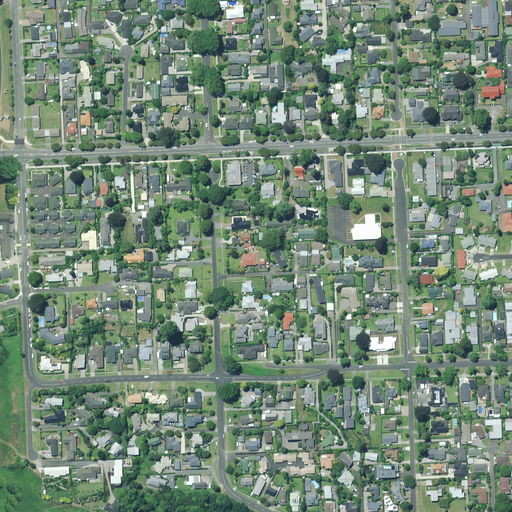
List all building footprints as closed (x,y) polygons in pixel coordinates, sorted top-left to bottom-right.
[(48,0),(49,6),(50,6),(50,8),(56,8),(55,0),(48,0)] [(171,3),(171,0),(159,0),(159,3),(160,3),(160,10),(167,10),(167,3),(171,3)] [(316,4),(316,0),(306,0),(306,2),(303,2),(303,10),(312,10),(319,10),(319,4),(316,4)] [(427,10),(427,6),(428,6),(428,2),(433,2),(433,0),(416,0),(416,10),(427,10)] [(487,0),(487,8),(482,8),(482,7),(474,7),(474,24),(473,24),(473,29),(483,29),(483,27),(488,27),(489,36),(498,35),(498,25),(501,25),(500,12),(499,12),(498,0),(487,0)] [(126,9),(139,9),(139,12),(142,12),(142,7),(140,7),(140,1),(126,1),(126,9)] [(245,17),(245,7),(238,7),(238,10),(228,10),(228,19),(236,19),(236,18),(245,17)] [(79,27),(77,28),(78,31),(80,31),(81,36),(88,34),(87,26),(86,19),(87,9),(79,8),(78,18),(79,26),(79,27)] [(371,11),(371,8),(366,8),(366,11),(365,11),(365,20),(375,20),(375,15),(376,15),(376,11),(371,11)] [(264,14),(264,9),(256,9),(256,13),(253,13),(253,19),(263,19),(263,14),(264,14)] [(333,15),(330,19),(332,20),(330,22),(342,31),(352,20),(350,19),(353,15),(346,9),(342,14),(346,17),(342,22),(333,15)] [(435,19),(435,9),(429,9),(429,14),(425,14),(425,19),(435,19)] [(112,13),(109,11),(105,17),(117,24),(123,13),(118,10),(117,12),(113,10),(112,13)] [(30,19),(30,20),(31,20),(31,25),(38,24),(38,22),(46,22),(45,13),(37,13),(37,12),(31,13),(31,14),(28,14),(28,19),(30,19)] [(74,37),(71,12),(60,14),(61,20),(64,20),(64,23),(65,23),(66,28),(65,28),(66,38),(74,37)] [(151,24),(151,14),(139,14),(139,18),(136,18),(136,23),(151,24)] [(317,16),(317,14),(306,14),(306,18),(302,18),(302,24),(319,24),(319,16),(317,16)] [(184,28),(184,16),(178,16),(178,18),(171,18),(171,26),(172,26),(172,29),(184,28)] [(128,37),(132,20),(123,18),(121,30),(124,30),(123,36),(128,37)] [(234,33),(234,21),(229,21),(229,22),(226,22),(226,26),(225,26),(225,32),(228,32),(228,33),(234,33)] [(444,23),(444,21),(440,21),(440,36),(462,35),(462,32),(465,32),(465,28),(468,28),(468,23),(458,23),(458,22),(444,23)] [(265,29),(265,24),(257,24),(257,28),(253,28),(254,34),(263,34),(263,29),(265,29)] [(313,29),(310,26),(303,31),(304,32),(300,35),(306,41),(317,32),(314,28),(313,29)] [(41,39),(40,27),(32,27),(33,40),(41,39)] [(137,27),(133,34),(140,39),(145,33),(137,27)] [(278,31),(277,27),(271,27),(272,44),(284,44),(284,38),(279,38),(279,31),(278,31)] [(372,39),(372,27),(365,27),(358,27),(358,37),(361,37),(361,39),(372,39)] [(421,30),(413,30),(413,34),(412,34),(412,41),(423,41),(432,41),(432,33),(428,33),(428,34),(424,34),(424,31),(421,31),(421,30)] [(162,46),(162,53),(171,53),(171,47),(173,47),(173,49),(186,49),(186,40),(177,40),(177,37),(175,37),(175,34),(169,34),(169,37),(167,37),(167,46),(162,46)] [(106,38),(101,37),(100,45),(109,46),(108,48),(115,49),(116,44),(114,44),(114,41),(105,39),(106,38)] [(322,39),(322,37),(315,37),(315,42),(314,42),(314,46),(328,46),(327,39),(322,39)] [(240,45),(240,38),(228,38),(228,45),(226,45),(226,50),(238,49),(238,45),(240,45)] [(265,44),(265,38),(257,38),(257,43),(254,43),(254,49),(264,49),(264,44),(265,44)] [(487,59),(487,41),(477,42),(477,47),(481,47),(481,53),(477,53),(477,60),(487,59)] [(505,61),(504,41),(497,41),(497,46),(495,46),(495,48),(491,48),(491,52),(492,52),(492,59),(496,59),(498,59),(498,62),(505,61)] [(91,52),(90,42),(82,42),(83,45),(67,45),(67,53),(91,52)] [(33,54),(35,54),(35,57),(42,57),(42,49),(44,49),(44,44),(35,44),(35,49),(34,49),(33,54)] [(142,45),(141,56),(149,57),(150,45),(144,44),(144,45),(142,45)] [(373,51),(373,46),(359,46),(359,53),(368,53),(369,64),(373,64),(373,62),(377,62),(377,59),(381,59),(381,51),(373,51)] [(421,60),(421,58),(420,58),(420,52),(410,52),(410,62),(420,62),(421,62),(421,60)] [(458,60),(458,62),(463,64),(464,60),(467,60),(467,59),(470,59),(470,53),(455,54),(455,52),(449,52),(449,54),(445,54),(446,60),(458,60)] [(243,54),(243,56),(241,56),(241,54),(231,55),(231,64),(250,63),(250,58),(249,58),(249,54),(243,54)] [(353,60),(352,54),(344,55),(327,56),(327,59),(324,59),(324,66),(332,65),(332,70),(332,74),(338,74),(338,64),(342,64),(342,62),(346,62),(346,60),(353,60)] [(63,61),(60,61),(61,73),(75,72),(74,61),(71,61),(71,58),(63,59),(63,61)] [(188,70),(188,59),(178,59),(179,66),(176,66),(176,67),(178,67),(178,71),(188,70)] [(89,67),(87,60),(81,61),(83,68),(82,69),(84,75),(84,74),(86,80),(92,78),(91,74),(92,74),(90,66),(89,67)] [(306,72),(314,72),(314,63),(300,62),(300,65),(299,65),(293,61),(290,67),(292,69),(297,72),(296,76),(306,76),(306,72)] [(46,79),(46,62),(38,62),(38,67),(36,68),(36,70),(38,70),(38,77),(39,77),(39,79),(46,79)] [(243,75),(242,65),(230,65),(230,72),(226,72),(226,76),(230,75),(230,73),(232,73),(233,75),(243,75)] [(285,87),(284,65),(278,65),(278,70),(276,70),(276,66),(271,66),(271,82),(276,82),(276,83),(279,83),(279,87),(285,87)] [(427,80),(427,66),(419,66),(419,70),(414,70),(414,76),(416,76),(416,80),(427,80)] [(499,66),(488,67),(488,78),(504,77),(503,70),(500,70),(499,66)] [(373,69),(373,67),(370,67),(370,71),(371,71),(372,77),(366,77),(366,79),(368,79),(368,82),(362,82),(363,87),(373,86),(373,83),(381,82),(380,69),(373,69)] [(455,74),(455,72),(446,72),(446,77),(445,77),(444,81),(454,82),(454,76),(457,76),(457,74),(455,74)] [(174,86),(174,76),(167,76),(168,79),(162,79),(162,87),(174,86)] [(189,90),(188,77),(177,77),(177,82),(179,82),(179,84),(177,84),(177,91),(189,90)] [(506,94),(506,80),(501,80),(501,86),(497,86),(484,86),(484,97),(492,97),(492,99),(497,99),(497,96),(502,96),(502,94),(506,94)] [(48,93),(48,85),(42,85),(42,89),(40,89),(40,95),(36,95),(36,99),(47,100),(47,93),(48,93)] [(86,107),(92,107),(92,108),(95,108),(95,104),(94,104),(93,87),(86,87),(86,94),(85,94),(85,100),(86,100),(86,107)] [(72,88),(69,88),(69,90),(64,90),(64,99),(75,99),(75,94),(72,94),(72,88)] [(386,94),(383,94),(383,89),(375,89),(375,98),(374,98),(374,104),(386,104),(386,98),(386,94)] [(461,99),(461,89),(448,89),(448,91),(445,91),(445,97),(447,97),(447,99),(450,99),(450,101),(454,101),(454,99),(461,99)] [(318,92),(306,92),(306,107),(319,107),(318,92)] [(334,103),(339,103),(339,105),(344,105),(344,100),(345,100),(345,92),(342,92),(342,95),(334,95),(334,103)] [(116,94),(109,94),(108,100),(106,100),(106,105),(116,106),(116,94)] [(188,95),(163,96),(163,106),(188,105),(188,95)] [(239,101),(239,99),(234,99),(234,101),(231,101),(231,105),(230,105),(230,108),(231,108),(231,112),(233,112),(233,113),(236,113),(236,111),(242,111),(242,113),(250,113),(250,108),(244,108),(244,106),(242,106),(242,101),(239,101)] [(425,101),(419,101),(419,107),(414,107),(414,119),(428,120),(428,114),(429,107),(425,107),(425,101)] [(142,103),(137,104),(137,106),(134,106),(135,112),(144,110),(142,103)] [(286,114),(286,103),(280,103),(279,112),(274,112),(273,123),(283,123),(283,125),(287,125),(287,114),(286,114)] [(41,129),(42,128),(42,117),(40,117),(40,116),(42,116),(41,105),(33,105),(34,118),(35,130),(36,130),(36,138),(47,137),(47,136),(49,136),(51,136),(51,137),(61,136),(60,129),(51,129),(51,130),(49,130),(47,130),(41,130),(41,129)] [(67,107),(67,116),(70,116),(70,119),(74,119),(74,121),(79,121),(79,119),(77,119),(76,105),(69,105),(69,107),(67,107)] [(363,107),(363,105),(358,105),(358,118),(367,118),(367,113),(369,113),(369,107),(363,107)] [(299,110),(299,107),(295,107),(295,108),(291,108),(291,120),(297,120),(297,119),(302,119),(302,110),(299,110)] [(382,119),(382,118),(386,112),(386,107),(375,107),(376,119),(382,119)] [(310,120),(316,120),(316,119),(318,119),(318,109),(310,109),(306,109),(307,119),(310,119),(310,120)] [(161,111),(150,112),(150,115),(149,115),(149,125),(160,124),(160,123),(161,123),(161,120),(160,120),(159,115),(161,115),(161,111)] [(165,112),(165,131),(175,131),(174,111),(165,112)] [(92,126),(92,112),(82,112),(82,115),(82,125),(88,125),(88,126),(92,126)] [(268,119),(268,113),(258,113),(258,124),(268,124),(268,119)] [(177,127),(177,130),(191,130),(190,116),(184,116),(184,120),(181,120),(181,124),(178,124),(178,127),(177,127)] [(254,118),(250,118),(250,116),(245,116),(245,119),(242,119),(242,122),(244,122),(245,129),(254,128),(254,118)] [(115,132),(115,121),(106,121),(106,127),(108,127),(108,129),(107,129),(106,132),(115,132)] [(76,134),(76,133),(79,133),(79,129),(78,129),(78,122),(72,123),(72,127),(70,127),(70,134),(71,134),(76,134)] [(455,157),(444,157),(445,179),(455,178),(455,172),(455,157)] [(438,195),(437,158),(428,158),(429,196),(438,195)] [(352,162),(353,168),(348,168),(348,175),(364,174),(364,159),(355,159),(355,162),(352,162)] [(473,161),(460,160),(459,169),(463,169),(462,172),(469,172),(469,165),(472,166),(473,161)] [(240,182),(239,163),(235,163),(235,165),(230,165),(230,169),(228,170),(228,174),(230,174),(230,183),(240,182)] [(274,165),(274,164),(260,166),(262,175),(269,174),(269,175),(278,173),(277,168),(276,169),(275,165),(274,165)] [(424,164),(414,164),(415,175),(416,175),(416,179),(419,179),(419,182),(425,181),(424,164)] [(337,183),(345,182),(345,176),(341,176),(341,166),(336,167),(336,169),(329,169),(329,177),(331,177),(331,183),(332,183),(334,184),(336,184),(337,183)] [(296,176),(300,176),(300,180),(306,180),(306,177),(309,177),(309,167),(296,167),(296,176)] [(387,170),(379,169),(378,177),(371,176),(371,182),(380,183),(380,185),(386,186),(387,170)] [(34,186),(37,186),(37,187),(46,187),(46,185),(49,185),(48,174),(34,174),(34,186)] [(52,181),(51,182),(53,187),(63,180),(59,174),(51,179),(52,181)] [(161,192),(161,175),(153,175),(153,179),(152,179),(152,182),(153,182),(154,186),(155,192),(161,192)] [(168,191),(193,191),(192,177),(186,177),(186,181),(181,181),(181,183),(168,183),(168,191)] [(91,195),(91,192),(95,192),(94,178),(88,178),(88,180),(85,180),(85,192),(86,192),(86,195),(91,195)] [(125,178),(116,178),(116,186),(121,186),(121,188),(126,188),(127,183),(124,183),(125,178)] [(365,186),(365,178),(360,178),(360,180),(358,180),(358,179),(353,179),(354,187),(355,187),(355,188),(352,188),(353,194),(365,194),(365,187),(362,188),(362,186),(365,186)] [(78,195),(77,180),(68,181),(69,196),(78,195)] [(276,195),(276,183),(266,183),(266,186),(263,186),(264,197),(268,197),(268,194),(270,194),(270,195),(276,195)] [(387,191),(386,189),(386,187),(379,188),(379,186),(374,186),(374,190),(371,190),(371,196),(383,196),(383,197),(389,197),(389,191),(387,191)] [(64,195),(63,187),(53,188),(53,190),(52,190),(52,196),(64,195)] [(62,206),(58,196),(56,197),(55,196),(50,198),(54,209),(62,206)] [(47,209),(47,208),(49,208),(49,197),(35,197),(35,209),(38,209),(47,209)] [(477,197),(477,200),(477,202),(481,202),(481,210),(489,210),(489,213),(493,213),(493,204),(493,197),(477,197)] [(102,200),(102,198),(98,199),(98,200),(92,200),(92,207),(100,207),(100,206),(105,206),(105,200),(102,200)] [(235,210),(246,210),(250,210),(250,205),(248,206),(248,199),(235,200),(235,210)] [(452,216),(450,225),(458,226),(462,206),(456,205),(454,211),(450,210),(449,216),(452,216)] [(318,210),(308,208),(307,214),(305,214),(305,213),(300,214),(301,218),(312,221),(313,218),(314,218),(315,217),(318,218),(319,214),(317,213),(318,210)] [(90,211),(90,209),(84,210),(84,213),(78,213),(78,220),(85,220),(85,217),(89,217),(89,219),(92,219),(92,222),(97,222),(97,211),(90,211)] [(54,220),(59,219),(58,218),(61,218),(60,210),(52,211),(52,210),(45,210),(45,211),(36,211),(37,220),(43,220),(43,219),(47,219),(47,215),(50,214),(50,219),(54,219),(54,220)] [(74,212),(72,210),(65,210),(65,218),(68,218),(68,220),(75,220),(75,216),(74,216),(74,212)] [(412,222),(427,221),(427,211),(413,211),(413,214),(411,214),(412,222)] [(0,243),(1,243),(2,257),(2,260),(6,259),(6,257),(10,257),(9,236),(5,236),(5,232),(9,232),(8,223),(13,223),(13,220),(10,220),(10,216),(8,216),(8,214),(0,213),(0,243)] [(444,217),(436,214),(432,225),(440,229),(442,223),(444,217)] [(353,224),(354,239),(382,238),(382,224),(375,224),(375,215),(365,216),(366,224),(353,224)] [(242,217),(234,217),(234,224),(232,224),(233,230),(251,229),(251,221),(248,221),(248,220),(242,220),(242,217)] [(102,228),(103,228),(104,244),(112,244),(110,218),(102,219),(102,221),(101,221),(102,228)] [(177,233),(182,233),(182,236),(187,236),(187,233),(191,233),(191,220),(177,220),(177,233)] [(294,227),(293,220),(267,222),(267,228),(283,227),(283,231),(289,231),(288,227),(294,227)] [(68,223),(68,222),(64,222),(64,229),(67,229),(67,233),(74,233),(74,231),(77,231),(77,225),(73,225),(73,223),(68,223)] [(37,225),(37,233),(39,233),(39,234),(44,234),(44,233),(47,233),(47,230),(51,230),(51,233),(61,233),(61,225),(56,225),(56,224),(52,224),(52,223),(45,223),(45,226),(42,226),(42,225),(37,225)] [(142,233),(140,233),(140,226),(141,223),(140,223),(130,223),(130,231),(131,231),(131,239),(144,240),(144,235),(142,235),(142,233)] [(163,226),(155,226),(155,240),(164,240),(163,226)] [(316,232),(316,229),(300,229),(301,233),(294,233),(294,241),(301,241),(301,239),(319,238),(319,232),(316,232)] [(99,248),(98,231),(90,231),(83,231),(84,241),(91,241),(91,250),(100,249),(100,247),(99,248)] [(244,233),(242,232),(240,233),(240,235),(242,236),(242,241),(251,241),(251,233),(244,233)] [(488,245),(492,246),(492,247),(494,247),(494,246),(495,247),(497,239),(480,235),(478,243),(479,243),(479,244),(481,244),(481,243),(486,245),(486,246),(488,246),(488,245)] [(468,248),(468,247),(472,245),(472,246),(475,245),(474,244),(476,243),(473,236),(461,241),(464,248),(465,248),(466,249),(468,248)] [(78,238),(72,238),(72,239),(65,239),(65,246),(75,247),(75,245),(77,245),(78,238)] [(45,247),(54,247),(54,248),(59,248),(58,247),(62,247),(61,239),(56,239),(56,240),(46,240),(46,239),(42,240),(38,241),(38,248),(41,247),(41,248),(46,248),(45,247)] [(309,267),(309,243),(297,243),(297,246),(296,246),(296,249),(297,249),(297,251),(302,251),(302,256),(301,256),(301,267),(309,267)] [(253,247),(253,244),(245,244),(245,247),(249,247),(249,250),(252,250),(252,254),(243,254),(244,263),(242,263),(242,267),(248,267),(248,265),(259,265),(259,251),(256,251),(256,247),(253,247)] [(190,258),(190,256),(191,256),(191,252),(194,251),(194,246),(184,247),(184,250),(178,250),(179,258),(190,258)] [(290,265),(282,246),(273,250),(281,268),(290,265)] [(334,261),(342,261),(343,261),(343,255),(341,255),(341,248),(333,248),(333,259),(334,259),(334,261)] [(129,261),(129,263),(146,263),(146,261),(154,260),(154,251),(145,252),(145,249),(139,250),(139,255),(134,255),(134,254),(125,254),(126,261),(129,261)] [(312,250),(312,265),(321,265),(321,254),(320,254),(320,250),(312,250)] [(459,250),(459,254),(458,255),(458,257),(459,257),(459,260),(459,264),(460,268),(467,268),(467,250),(459,250)] [(453,267),(452,254),(443,254),(443,260),(444,260),(445,267),(453,267)] [(67,265),(67,256),(40,257),(41,266),(42,266),(42,269),(47,269),(47,266),(67,265)] [(362,266),(365,266),(369,267),(369,271),(374,271),(374,267),(384,267),(384,259),(372,258),(372,256),(365,256),(365,259),(362,259),(362,266)] [(429,266),(436,266),(436,267),(438,267),(438,262),(438,257),(421,257),(421,262),(423,262),(423,265),(429,265),(429,266)] [(94,275),(94,260),(89,260),(89,264),(79,264),(80,277),(85,277),(84,272),(89,272),(89,275),(94,275)] [(111,261),(111,260),(108,261),(105,261),(102,261),(102,262),(100,262),(100,266),(98,266),(98,269),(101,269),(101,271),(112,271),(111,266),(113,266),(113,272),(119,272),(118,266),(115,266),(115,261),(111,261)] [(342,261),(334,261),(334,263),(331,263),(331,271),(341,271),(341,272),(342,272),(342,261)] [(162,269),(162,266),(157,266),(157,270),(154,270),(154,277),(171,277),(171,280),(174,280),(173,271),(168,271),(168,269),(162,269)] [(131,270),(131,268),(124,268),(124,274),(123,274),(123,279),(126,279),(126,278),(133,278),(133,280),(139,280),(139,270),(133,270),(131,270)] [(194,268),(181,269),(181,277),(194,277),(194,268)] [(483,281),(487,279),(487,280),(490,279),(490,278),(493,278),(496,278),(496,277),(500,276),(498,268),(481,273),(483,281)] [(505,275),(509,277),(508,278),(510,279),(511,278),(511,271),(505,268),(502,273),(504,274),(503,275),(505,276),(505,275)] [(13,276),(11,269),(0,270),(0,279),(2,279),(2,278),(11,276),(11,277),(13,276)] [(470,271),(466,270),(464,277),(468,278),(468,279),(472,280),(472,279),(476,281),(479,274),(470,271)] [(393,289),(392,273),(387,274),(387,276),(382,276),(382,285),(386,285),(386,290),(393,289)] [(356,285),(356,274),(349,274),(336,274),(336,282),(343,282),(343,285),(348,285),(348,284),(351,284),(351,285),(356,285)] [(376,292),(375,274),(365,275),(365,278),(368,278),(368,292),(376,292)] [(435,284),(435,275),(421,275),(421,284),(435,284)] [(323,282),(321,277),(315,279),(321,304),(328,302),(324,285),(325,285),(324,282),(323,282)] [(284,281),(284,278),(274,279),(274,284),(273,284),(273,291),(295,290),(294,282),(289,282),(289,281),(284,281)] [(301,298),(309,298),(308,279),(296,279),(296,285),(301,285),(301,298)] [(199,298),(199,288),(198,281),(189,281),(190,290),(187,290),(187,298),(199,298)] [(254,288),(254,281),(247,281),(247,283),(244,283),(244,292),(254,292),(254,288)] [(0,287),(0,292),(6,293),(6,294),(11,295),(12,290),(9,289),(9,286),(2,286),(2,288),(0,287)] [(359,311),(358,307),(359,307),(362,307),(361,302),(360,302),(358,287),(344,289),(342,297),(351,299),(353,308),(353,312),(359,311)] [(475,297),(475,287),(466,287),(466,297),(465,297),(465,305),(478,305),(477,297),(475,297)] [(444,296),(443,288),(429,288),(429,296),(431,296),(431,299),(438,299),(438,296),(444,296)] [(388,302),(388,294),(382,294),(382,300),(377,300),(377,298),(374,298),(374,309),(388,309),(388,304),(390,304),(390,302),(388,302)] [(256,303),(256,296),(251,296),(244,296),(244,308),(261,308),(261,303),(256,303)] [(143,320),(143,321),(145,321),(151,322),(152,316),(151,298),(145,298),(146,313),(139,313),(139,319),(143,320)] [(96,304),(96,299),(90,299),(90,301),(87,301),(87,309),(98,308),(98,304),(96,304)] [(132,311),(132,300),(122,300),(122,310),(126,310),(126,311),(132,311)] [(183,310),(183,314),(185,314),(193,314),(193,311),(197,311),(197,310),(199,310),(199,302),(183,302),(183,303),(180,303),(180,310),(183,310)] [(432,304),(431,303),(426,303),(426,304),(424,304),(424,315),(429,315),(429,314),(436,313),(436,304),(432,304)] [(78,308),(78,305),(73,305),(73,318),(78,318),(78,315),(84,315),(83,308),(78,308)] [(47,310),(45,310),(45,315),(47,315),(47,321),(53,321),(53,323),(56,323),(56,321),(56,320),(60,320),(60,314),(57,314),(57,307),(47,307),(47,310)] [(185,321),(186,318),(183,317),(183,315),(182,315),(182,314),(178,313),(177,316),(173,315),(172,321),(178,322),(178,332),(185,332),(185,321)] [(253,319),(255,319),(256,320),(258,317),(253,313),(250,313),(247,315),(240,315),(240,318),(237,318),(237,323),(249,323),(253,319)] [(293,323),(293,321),(295,321),(295,313),(285,313),(285,330),(292,330),(292,323),(293,323)] [(452,330),(457,330),(457,319),(457,313),(447,313),(448,321),(446,321),(447,344),(455,344),(455,338),(462,338),(461,333),(452,333),(452,330)] [(379,329),(384,329),(384,331),(386,331),(386,329),(387,329),(387,332),(396,332),(396,319),(395,319),(395,316),(390,316),(390,319),(379,319),(379,329)] [(199,319),(194,319),(194,322),(189,322),(189,331),(198,331),(198,325),(199,326),(199,319)] [(328,339),(327,321),(315,321),(316,338),(319,338),(323,337),(323,339),(328,339)] [(505,337),(505,323),(498,323),(498,325),(494,325),(494,332),(496,332),(496,339),(500,339),(500,337),(505,337)] [(250,330),(250,326),(239,326),(239,331),(236,331),(236,338),(237,338),(237,343),(249,343),(249,334),(252,334),(252,330),(250,330)] [(472,327),(472,326),(467,326),(467,332),(472,332),(472,336),(470,336),(470,344),(480,344),(479,327),(472,327)] [(490,330),(490,326),(484,326),(485,341),(493,340),(492,330),(490,330)] [(170,327),(159,327),(159,336),(170,335),(170,327)] [(358,330),(358,327),(352,327),(352,340),(363,340),(362,330),(358,330)] [(50,332),(49,328),(41,330),(42,338),(44,337),(48,340),(48,341),(55,345),(67,342),(65,334),(59,335),(58,336),(50,332)] [(277,335),(277,328),(271,328),(271,337),(269,337),(269,343),(271,343),(270,347),(279,347),(279,340),(281,340),(281,335),(277,335)] [(432,345),(435,345),(438,345),(444,344),(444,332),(436,332),(436,334),(432,334),(432,345)] [(429,346),(429,334),(421,334),(421,346),(429,346)] [(392,346),(392,336),(381,337),(382,343),(378,343),(378,346),(373,346),(373,351),(384,351),(384,349),(387,349),(386,346),(392,346)] [(290,340),(290,338),(286,338),(286,350),(295,350),(295,340),(290,340)] [(313,349),(313,338),(300,338),(300,345),(299,345),(299,350),(304,350),(304,345),(306,345),(306,351),(311,351),(311,349),(313,349)] [(197,343),(190,343),(190,352),(203,352),(202,340),(196,340),(197,343)] [(330,351),(330,344),(316,344),(316,354),(322,354),(322,353),(326,353),(326,351),(330,351)] [(266,351),(266,345),(239,347),(239,353),(245,353),(245,359),(259,358),(258,352),(266,351)] [(105,367),(104,346),(90,347),(91,359),(95,359),(97,360),(97,363),(98,363),(99,368),(105,367)] [(121,346),(116,346),(107,346),(107,353),(108,353),(108,362),(117,362),(117,352),(121,352),(121,346)] [(150,360),(150,354),(152,354),(152,349),(150,349),(150,348),(145,348),(145,346),(140,346),(140,360),(150,360)] [(170,359),(169,347),(160,347),(161,359),(170,359)] [(139,357),(138,348),(125,349),(126,364),(134,363),(134,357),(139,357)] [(185,357),(184,351),(179,351),(173,351),(173,360),(182,360),(182,357),(185,357)] [(87,355),(80,355),(80,357),(78,358),(78,363),(75,363),(75,368),(78,368),(87,368),(87,355)] [(46,356),(42,356),(42,370),(51,370),(51,371),(55,371),(55,370),(62,370),(62,364),(52,364),(51,359),(47,359),(46,356)] [(471,393),(473,393),(473,390),(471,390),(471,388),(476,388),(476,380),(470,380),(471,384),(465,385),(465,387),(462,387),(462,401),(468,401),(468,407),(471,407),(471,411),(477,411),(477,401),(471,401),(471,393)] [(491,393),(491,385),(480,385),(480,393),(487,393),(487,397),(484,397),(484,400),(493,400),(493,394),(492,394),(492,393),(491,393)] [(501,386),(501,385),(496,385),(496,400),(497,400),(497,402),(506,402),(506,386),(501,386)] [(379,387),(379,386),(376,386),(376,387),(374,387),(374,402),(384,402),(384,397),(384,387),(379,387)] [(440,387),(432,388),(433,401),(430,401),(430,403),(443,403),(444,406),(447,406),(446,397),(446,393),(446,388),(440,388),(440,387)] [(314,391),(314,388),(302,389),(302,395),(304,395),(304,398),(307,398),(307,404),(312,404),(312,406),(318,406),(317,391),(314,391)] [(390,388),(386,388),(386,397),(386,404),(389,403),(389,399),(393,399),(393,397),(397,397),(397,393),(396,393),(396,389),(390,389),(390,388)] [(285,391),(281,391),(280,401),(284,401),(284,399),(292,400),(293,389),(285,389),(285,391)] [(202,391),(196,392),(196,401),(193,401),(193,398),(189,398),(190,401),(190,409),(203,408),(202,391)] [(159,397),(160,394),(148,392),(147,399),(151,399),(151,401),(152,401),(152,403),(161,404),(163,403),(164,405),(168,402),(167,401),(170,399),(167,395),(164,395),(163,395),(163,397),(162,397),(161,400),(160,399),(160,397),(159,397)] [(253,404),(257,397),(250,393),(246,399),(247,400),(245,402),(250,406),(252,403),(253,404)] [(138,396),(138,394),(135,395),(135,396),(130,396),(129,398),(129,401),(131,403),(129,403),(129,407),(137,407),(137,404),(143,403),(143,395),(138,396)] [(179,394),(172,394),(172,407),(180,407),(185,407),(185,398),(179,398),(179,394)] [(332,406),(337,406),(337,401),(336,401),(336,394),(325,394),(325,410),(332,410),(332,406)] [(91,395),(85,400),(93,409),(105,409),(105,401),(96,401),(91,395)] [(368,396),(360,397),(361,399),(360,399),(360,411),(363,410),(363,413),(369,413),(368,396)] [(276,398),(267,398),(267,406),(276,406),(276,398)] [(353,418),(352,405),(347,406),(347,420),(348,420),(348,428),(357,428),(356,418),(353,418)] [(112,406),(109,412),(119,418),(122,413),(117,410),(117,409),(112,406)] [(89,425),(88,419),(91,419),(91,414),(84,409),(79,410),(77,408),(74,411),(83,418),(83,421),(80,421),(80,426),(89,425)] [(180,422),(180,413),(168,413),(168,415),(164,415),(164,428),(171,428),(171,422),(180,422)] [(139,414),(132,416),(136,431),(142,429),(141,426),(143,425),(142,424),(143,424),(141,417),(140,417),(139,414)] [(65,415),(61,415),(51,416),(51,417),(46,417),(46,423),(66,422),(65,415)] [(252,415),(249,415),(240,417),(242,425),(254,423),(252,415)] [(204,416),(197,416),(197,418),(188,418),(188,427),(197,427),(197,422),(204,422),(204,416)] [(397,430),(397,419),(392,419),(392,420),(385,421),(385,427),(390,427),(390,430),(397,430)] [(490,439),(491,439),(504,438),(503,419),(487,420),(483,421),(484,425),(487,425),(487,426),(494,425),(495,432),(491,432),(487,432),(490,439)] [(438,420),(438,422),(433,422),(433,428),(433,434),(440,434),(440,432),(450,431),(450,425),(449,425),(449,420),(438,420)] [(316,438),(311,438),(311,432),(307,433),(307,430),(310,430),(310,424),(301,425),(301,430),(304,430),(304,433),(297,433),(288,433),(288,440),(304,440),(304,447),(316,447),(316,438)] [(471,442),(471,425),(463,425),(463,442),(471,442)] [(483,426),(475,426),(474,438),(478,438),(478,433),(481,440),(488,437),(483,426)] [(335,449),(333,445),(342,439),(337,431),(333,433),(331,429),(324,433),(327,438),(318,443),(320,450),(335,449)] [(265,443),(272,443),(272,438),(273,438),(273,432),(265,432),(265,438),(265,443)] [(112,439),(107,434),(103,438),(101,436),(97,440),(106,448),(111,442),(110,441),(112,439)] [(201,436),(200,434),(191,434),(191,440),(192,440),(192,447),(196,447),(196,445),(204,445),(204,441),(203,441),(203,436),(201,436)] [(399,442),(399,435),(385,435),(385,445),(393,445),(393,442),(399,442)] [(78,451),(78,436),(65,436),(65,443),(71,443),(71,451),(70,451),(70,459),(76,459),(76,452),(78,451)] [(162,443),(160,437),(150,441),(152,446),(162,443)] [(176,441),(175,437),(169,437),(169,449),(175,449),(175,452),(182,451),(182,441),(176,441)] [(58,439),(48,440),(47,441),(47,444),(48,445),(51,445),(52,456),(59,456),(58,439)] [(261,440),(256,440),(257,441),(246,441),(246,448),(248,448),(248,451),(258,450),(258,448),(261,448),(261,440)] [(125,449),(118,442),(111,450),(117,455),(119,453),(120,454),(125,449)] [(466,447),(458,447),(458,448),(454,448),(454,454),(458,454),(458,461),(466,460),(466,447)] [(439,450),(439,449),(429,449),(429,458),(435,458),(435,459),(447,459),(447,450),(439,450)] [(482,455),(482,449),(469,450),(469,456),(477,456),(477,458),(485,458),(485,455),(482,455)] [(399,451),(387,451),(387,458),(395,458),(395,460),(399,460),(399,451)] [(342,452),(339,459),(350,467),(353,463),(347,457),(342,452)] [(309,460),(309,453),(299,454),(299,458),(302,458),(302,462),(304,462),(304,464),(310,464),(310,460),(309,460)] [(379,454),(367,453),(367,459),(372,460),(379,461),(379,454)] [(296,462),(296,454),(291,454),(286,454),(274,454),(274,462),(283,462),(283,461),(287,461),(287,462),(296,462)] [(336,460),(336,454),(328,454),(328,458),(322,458),(323,466),(327,466),(327,469),(334,469),(334,460),(336,460)] [(195,457),(195,455),(185,455),(185,461),(190,461),(190,464),(191,464),(191,466),(202,466),(202,460),(200,460),(200,457),(195,457)] [(166,456),(162,456),(162,462),(158,462),(158,465),(156,465),(156,469),(158,469),(158,472),(164,472),(164,469),(167,469),(167,467),(173,466),(173,460),(170,460),(170,457),(166,457),(166,456)] [(511,462),(510,456),(497,457),(498,463),(499,463),(499,466),(511,465),(511,462)] [(123,477),(123,460),(115,461),(115,466),(114,466),(115,476),(112,477),(112,484),(122,484),(122,477),(123,477)] [(249,472),(248,460),(241,461),(241,466),(242,466),(243,472),(249,472)] [(461,462),(454,462),(455,477),(467,476),(466,464),(462,465),(461,462)] [(433,465),(434,474),(445,473),(445,469),(442,469),(442,468),(445,468),(444,464),(433,465)] [(489,472),(488,464),(474,465),(474,473),(488,472),(489,472)] [(404,473),(404,465),(393,465),(393,470),(385,471),(385,466),(379,466),(379,476),(379,478),(400,478),(400,473),(404,473)] [(69,467),(45,468),(45,475),(49,475),(50,478),(59,477),(59,475),(66,475),(66,474),(69,474),(69,467)] [(79,478),(80,481),(83,481),(83,480),(87,480),(87,481),(91,481),(91,479),(98,479),(98,472),(102,472),(102,467),(89,467),(89,469),(81,469),(81,473),(78,473),(78,478),(79,478)] [(315,467),(304,468),(304,469),(300,469),(300,468),(295,468),(295,467),(291,467),(291,474),(299,474),(299,475),(305,475),(305,474),(315,474),(315,467)] [(343,474),(338,480),(354,492),(357,488),(352,483),(355,479),(352,477),(353,476),(342,468),(340,471),(343,474)] [(158,479),(149,476),(147,483),(161,487),(162,484),(167,486),(169,481),(159,478),(158,479)] [(199,490),(205,490),(205,487),(207,487),(207,482),(202,483),(202,478),(200,478),(200,476),(188,476),(188,485),(194,485),(194,483),(199,483),(199,490)] [(511,485),(511,478),(502,478),(502,481),(500,482),(501,491),(505,491),(505,493),(507,493),(507,494),(511,493),(511,485)] [(266,482),(260,479),(253,493),(259,496),(266,482)] [(401,481),(395,482),(396,487),(394,487),(395,495),(400,502),(401,502),(402,504),(407,501),(405,499),(406,498),(402,493),(401,481)] [(275,483),(273,482),(268,493),(275,497),(278,490),(273,488),(275,483)] [(379,487),(369,487),(369,492),(375,492),(375,500),(380,500),(379,487)] [(456,490),(456,487),(451,488),(451,494),(454,494),(454,498),(460,497),(460,498),(466,498),(466,493),(464,493),(464,489),(456,490)] [(478,488),(478,489),(473,489),(474,495),(480,495),(480,504),(489,503),(489,495),(488,495),(488,488),(478,488)] [(444,496),(444,489),(439,489),(439,491),(428,491),(428,495),(433,495),(433,501),(440,501),(439,496),(444,496)] [(301,492),(292,492),(291,506),(293,506),(293,511),(301,511),(301,499),(301,492)] [(318,499),(318,493),(311,493),(311,497),(309,497),(309,505),(320,505),(320,499),(318,499)] [(390,511),(395,511),(398,511),(398,506),(395,506),(390,498),(390,496),(385,497),(385,505),(386,505),(386,506),(387,506),(388,506),(388,505),(389,505),(390,506),(390,507),(389,507),(389,508),(389,509),(389,510),(390,511)] [(107,502),(104,509),(111,511),(116,511),(121,502),(115,499),(114,503),(113,503),(112,504),(107,502)] [(334,503),(334,501),(327,501),(327,503),(326,503),(325,511),(336,511),(337,503),(334,503)] [(355,502),(348,503),(348,511),(352,511),(351,511),(356,511),(357,511),(359,511),(358,506),(355,506),(355,502)] [(378,503),(368,504),(368,508),(368,510),(371,510),(371,511),(378,511),(378,509),(380,509),(380,506),(382,505),(381,502),(378,502),(378,503)]
